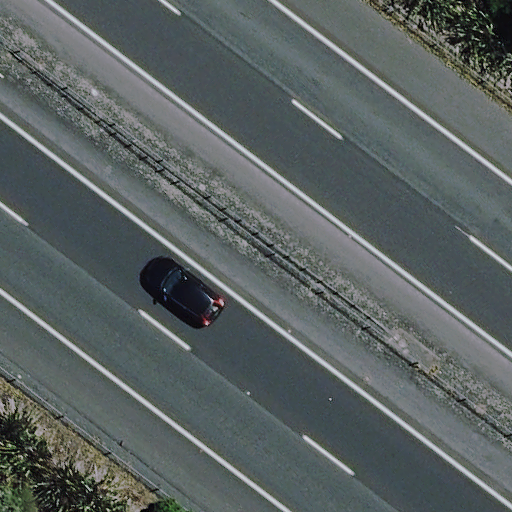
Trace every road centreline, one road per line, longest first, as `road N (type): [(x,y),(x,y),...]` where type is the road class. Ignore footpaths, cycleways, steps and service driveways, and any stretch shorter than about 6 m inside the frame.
road 1 (motorway): [(133,0),(511,293)]
road 2 (motorway): [(352,511),(0,237)]
